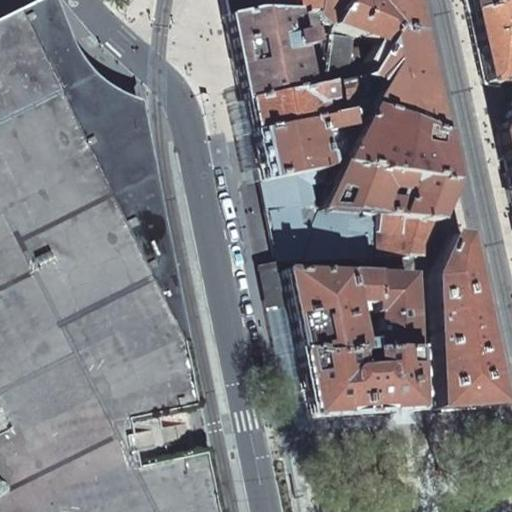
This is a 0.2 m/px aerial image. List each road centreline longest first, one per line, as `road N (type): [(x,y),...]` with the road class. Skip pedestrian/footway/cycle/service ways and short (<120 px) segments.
road 1 (residential): [(268,511),(188,126),(156,73)]
road 2 (residential): [(511,401),(424,0)]
